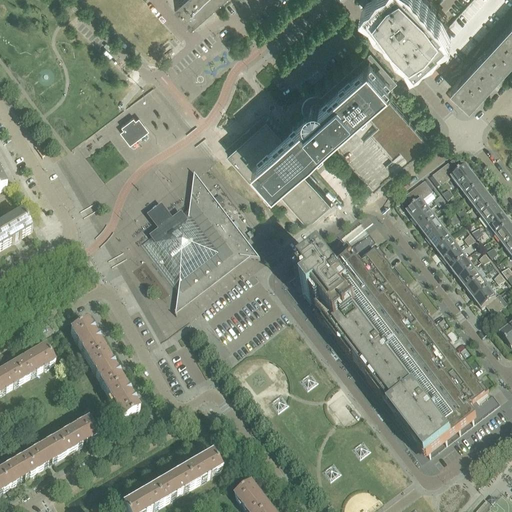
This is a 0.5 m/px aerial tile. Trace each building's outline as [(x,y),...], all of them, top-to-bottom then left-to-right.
[(176,0),(191,16),(192,15),(193,15),(210,0),(176,0)] [(368,0),(374,5),(372,7),(379,16),(381,14),(388,21),(386,23),(394,32),(396,30),(402,38),(400,39),(404,44),(408,48),(410,46),(416,54),(414,56),(422,64),(424,63),(427,66),(440,52),(439,50),(441,48),(434,40),(441,33),(443,35),(452,28),(450,26),(451,25),(443,17),(446,15),(445,15),(447,13),(443,9),(440,5),(438,6),(432,0),(368,0)] [(460,62),(511,4),(511,0),(472,0),(450,25),(436,40),(444,48),(460,62)] [(511,21),(452,88),(465,100),(469,103),(501,68),(511,56),(511,21)] [(290,131),(284,136),(276,127),(275,127),(267,118),(228,152),(237,161),(236,162),(269,199),(280,190),(308,222),(332,201),(299,163),(304,159),(304,158),(309,153),(346,121),(393,80),(373,57),(318,105),(318,104),(317,104),(316,104),(315,104),(314,104),(313,105),(313,106),(312,106),(312,107),(312,108),(312,109),(313,110),(305,116),(293,127),(293,128),(290,131)] [(432,72),(441,64),(437,60),(428,68),(432,72)] [(430,138),(397,102),(391,94),(348,133),(344,129),(338,134),(342,138),(336,143),(375,186),(430,138)] [(125,131),(126,133),(131,138),(141,130),(142,130),(138,124),(137,122),(133,118),(132,118),(121,127),(125,131)] [(461,173),(453,163),(448,167),(455,177),(461,173)] [(443,171),(450,180),(451,181),(451,180),(455,177),(448,167),(443,171)] [(459,190),(473,179),(466,169),(461,173),(455,177),(451,180),(459,190)] [(438,174),(446,184),(451,181),(450,180),(443,171),(438,174)] [(446,184),(438,174),(433,178),(440,187),(441,188),(446,184)] [(150,238),(140,246),(179,296),(177,309),(178,309),(179,311),(234,269),(232,266),(240,259),(251,261),(260,262),(246,243),(208,194),(195,176),(195,175),(194,175),(194,176),(195,176),(192,199),(191,208),(173,221),(172,222),(178,230),(165,239),(159,231),(158,232),(150,238)] [(440,187),(433,178),(430,181),(437,190),(440,187)] [(466,200),(481,189),(473,179),(459,190),(466,200)] [(420,188),(428,198),(433,194),(425,184),(420,188)] [(428,198),(420,188),(415,192),(422,202),(423,202),(428,198)] [(481,189),(466,200),(474,209),(488,198),(481,189)] [(422,202),(415,192),(410,196),(417,206),(421,203),(422,202)] [(405,200),(412,210),(417,206),(410,196),(405,200)] [(481,219),(496,208),(488,198),(474,209),(481,219)] [(437,207),(443,202),(440,199),(435,204),(437,207)] [(415,224),(428,213),(421,203),(417,206),(412,210),(407,214),(415,224)] [(496,208),(481,219),(489,229),(503,218),(496,208)] [(422,233),(436,223),(428,213),(415,224),(422,233)] [(0,229),(0,249),(1,252),(32,235),(21,217),(0,229)] [(496,239),(511,228),(503,218),(489,229),(496,239)] [(436,223),(422,233),(430,243),(443,233),(436,223)] [(511,229),(511,228),(496,239),(503,248),(511,241),(511,229)] [(437,253),(451,243),(443,233),(430,243),(437,253)] [(341,241),(283,285),(422,467),(425,465),(426,465),(452,445),(477,425),(480,423),(500,407),(493,398),(490,399),(480,408),(476,403),(487,395),(489,393),(482,384),(474,373),(460,355),(452,345),(438,326),(430,316),(416,298),(408,287),(395,269),(387,259),(379,250),(379,249),(376,245),(370,237),(369,237),(350,252),(349,250),(348,250),(345,246),(345,245),(342,241),(341,241)] [(511,258),(511,257),(511,241),(503,248),(511,258)] [(451,243),(437,253),(445,263),(458,252),(451,243)] [(452,272),(465,262),(458,252),(445,263),(452,272)] [(496,254),(490,259),(493,263),(498,257),(496,254)] [(465,262),(452,272),(459,282),(473,272),(465,262)] [(467,292),(480,282),(476,276),(480,273),(477,269),(473,272),(459,282),(467,292)] [(480,282),(467,292),(474,302),(488,291),(492,288),(489,284),(485,288),(480,282)] [(488,291),(474,302),(482,312),(486,309),(489,314),(501,305),(501,304),(497,300),(495,301),(488,291)] [(501,297),(497,300),(501,304),(501,305),(505,310),(509,307),(501,297)] [(493,319),(505,310),(501,305),(489,314),(493,319)] [(76,347),(77,347),(82,355),(81,356),(84,361),(85,361),(88,365),(105,355),(94,337),(87,326),(70,336),(74,342),(73,342),(76,347)] [(511,350),(511,330),(511,329),(507,332),(503,327),(497,332),(511,350)] [(15,367),(25,384),(55,366),(45,349),(33,356),(33,357),(30,359),(29,359),(15,367)] [(94,378),(95,378),(100,386),(99,386),(102,392),(103,391),(105,395),(122,385),(105,355),(88,365),(92,372),(91,373),(94,378)] [(0,398),(25,384),(15,367),(0,375),(0,398)] [(319,385),(310,374),(299,383),(308,394),(319,385)] [(112,409),(113,408),(116,413),(115,413),(118,419),(119,418),(122,424),(139,414),(122,385),(105,395),(110,403),(109,403),(112,409)] [(281,397),(270,405),(279,416),(289,408),(289,407),(288,406),(281,397)] [(76,428),(77,429),(68,434),(68,433),(63,436),(63,437),(58,440),(68,457),(82,449),(82,448),(86,446),(98,439),(88,422),(82,426),(81,425),(76,428)] [(46,446),(46,447),(38,452),(37,451),(32,454),(32,455),(28,458),(38,475),(48,469),(48,468),(52,466),(68,457),(58,440),(51,444),(51,443),(46,446)] [(363,442),(351,451),(360,463),(372,454),(363,442)] [(15,464),(16,465),(11,468),(10,467),(5,470),(6,471),(0,474),(0,478),(8,492),(21,484),(25,482),(38,475),(28,458),(21,462),(20,461),(15,464)] [(212,458),(195,467),(182,475),(192,492),(222,474),(212,458)] [(333,464),(321,473),(330,486),(342,477),(333,464)] [(182,475),(168,483),(153,492),(162,509),(192,492),(182,475)] [(0,496),(8,492),(0,478),(0,496)] [(270,511),(261,499),(253,489),(236,501),(244,511),(270,511)] [(153,492),(134,503),(123,509),(124,511),(157,511),(162,509),(153,492)] [(486,511),(491,507),(487,503),(478,511),(486,511)]
